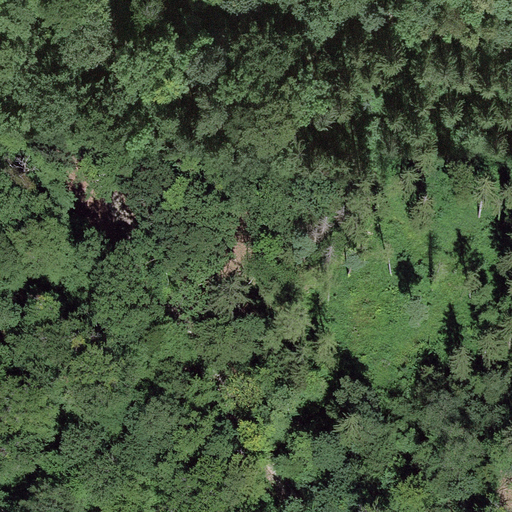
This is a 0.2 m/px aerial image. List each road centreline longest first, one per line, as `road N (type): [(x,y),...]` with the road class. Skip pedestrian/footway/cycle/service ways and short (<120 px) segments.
road 1 (track): [(320,511),(138,272),(0,23)]
road 2 (track): [(511,48),(256,0)]
